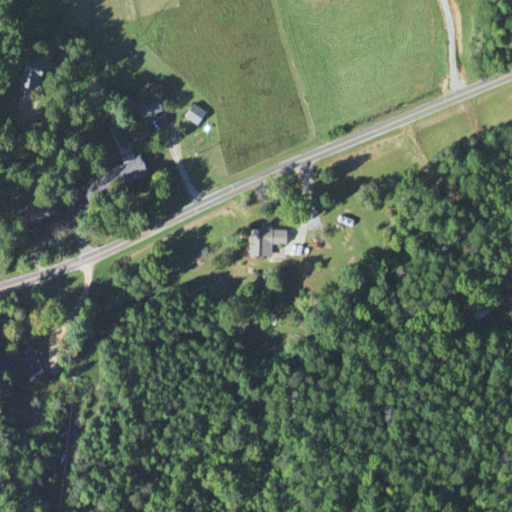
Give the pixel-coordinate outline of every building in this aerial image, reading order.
[(16,94),(37,93),(35,64),(15,65),(16,94)] [(129,106),(134,121),(159,113),(154,98),(129,106)] [(202,114),(189,106),(180,119),(193,127),(202,114)] [(114,147),(126,145),(122,125),(111,127),(114,147)] [(144,178),(136,159),(81,182),(89,201),(144,178)] [(47,201),(18,209),(23,227),(52,219),(47,201)] [(283,232),(246,232),(246,259),(268,259),(268,246),(283,246),(283,232)] [(469,317),(475,324),(501,301),(495,295),(469,317)] [(0,355),(0,373),(18,368),(24,386),(41,380),(29,346),(0,355)]
